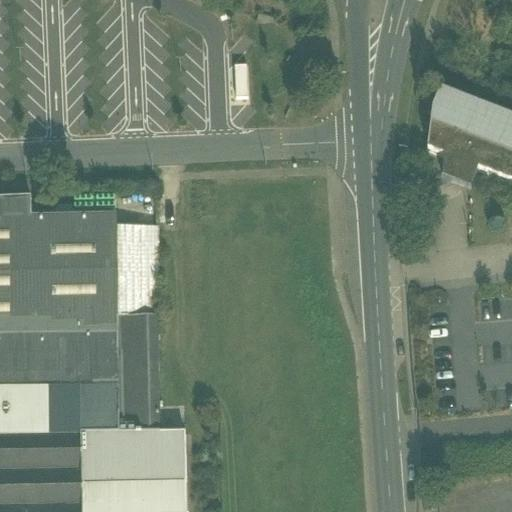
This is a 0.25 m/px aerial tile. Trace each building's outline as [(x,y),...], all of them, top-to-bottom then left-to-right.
[(235,70),(236,102),(248,102),(247,70),(235,70)] [(440,95),(435,110),(458,119),(464,104),(440,95)] [(511,122),(464,104),(458,119),(435,110),(433,115),(428,155),(444,161),(442,179),(472,190),(478,174),(511,186),(511,122)] [(83,511),(83,486),(82,438),(159,438),(160,436),(157,319),(146,320),(118,320),(117,233),(116,220),(95,220),(52,221),(31,221),(31,201),(0,202),(0,511),(83,511)] [(52,221),(95,220),(95,208),(52,209),(52,221)] [(118,320),(146,320),(145,233),(117,233),(118,320)] [(157,233),(145,233),(146,320),(157,319),(158,320),(157,233)] [(82,438),(83,486),(186,484),(185,436),(160,436),(159,438),(82,438)] [(186,511),(186,484),(83,486),(83,511),(186,511)]
